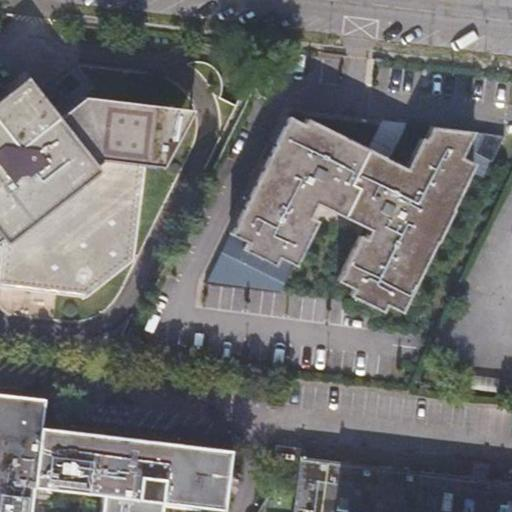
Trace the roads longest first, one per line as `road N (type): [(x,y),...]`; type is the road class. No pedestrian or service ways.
road 1 (unknown): [(24,43),(194,66),(209,80),(130,302),(92,324),(0,315)]
road 2 (residential): [(343,0),(511,20)]
